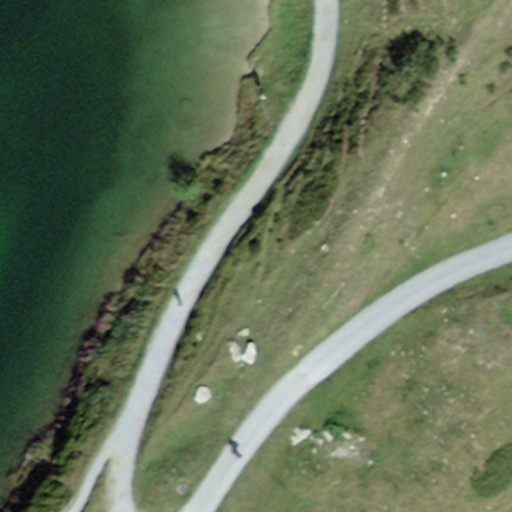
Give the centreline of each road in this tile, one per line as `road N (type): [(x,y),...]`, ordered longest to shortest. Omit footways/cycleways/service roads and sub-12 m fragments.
road 1 (track): [(326,0),(326,51),(300,117),(197,275),(131,435)]
road 2 (unclassified): [(511,249),(422,288),(307,374),(261,419),(197,511)]
